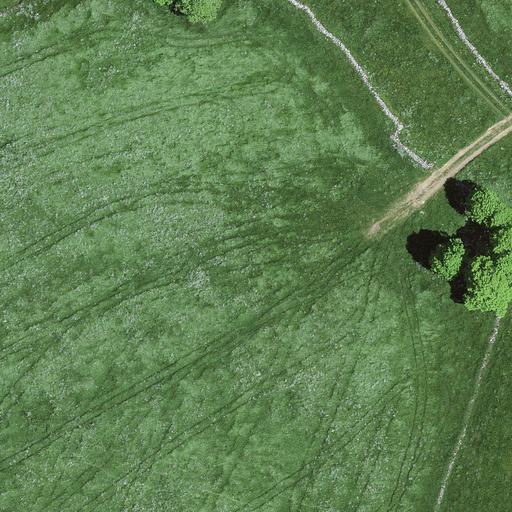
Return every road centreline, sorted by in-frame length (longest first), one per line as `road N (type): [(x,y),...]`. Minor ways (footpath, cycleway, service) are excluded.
road 1 (track): [(380,234),(511,123)]
road 2 (track): [(511,122),(412,0)]
